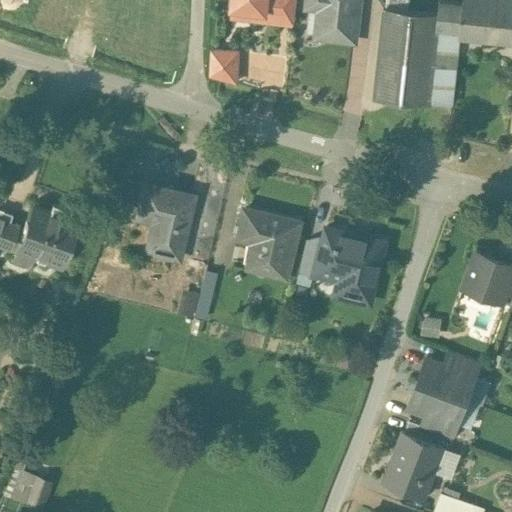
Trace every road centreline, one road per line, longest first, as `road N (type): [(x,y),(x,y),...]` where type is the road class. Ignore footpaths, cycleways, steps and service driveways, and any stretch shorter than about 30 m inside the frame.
road 1 (residential): [(331,511),(401,325),(445,177)]
road 2 (residential): [(445,177),(193,106)]
road 3 (residential): [(193,106),(0,49)]
